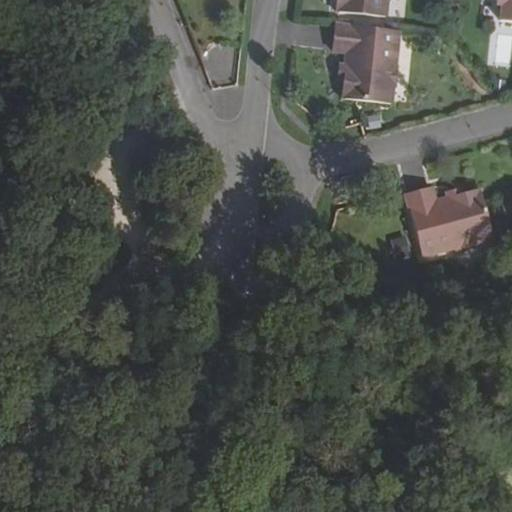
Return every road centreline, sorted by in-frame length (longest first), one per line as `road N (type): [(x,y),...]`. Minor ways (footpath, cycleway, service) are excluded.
road 1 (track): [(211,511),(259,178)]
road 2 (track): [(0,366),(249,247)]
road 3 (residential): [(511,112),(332,171),(259,178)]
road 4 (residential): [(185,0),(259,178)]
road 5 (residential): [(259,178),(278,0)]
